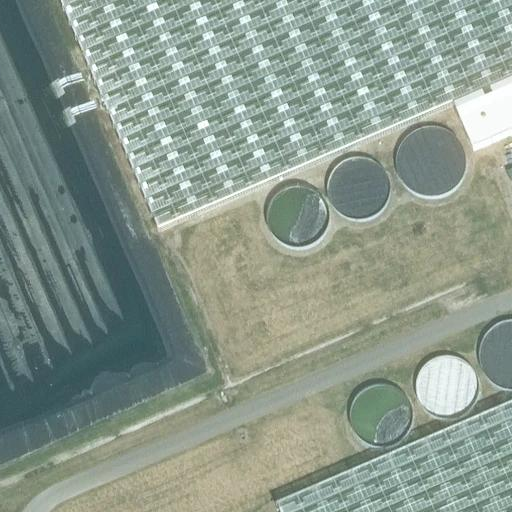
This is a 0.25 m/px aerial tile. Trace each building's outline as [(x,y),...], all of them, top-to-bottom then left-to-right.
[(511,0),(59,0),(160,234),(454,108),(473,153),(511,136),(511,0)] [(469,173),(470,167),(469,160),(467,156),(464,150),(461,145),(456,141),(450,138),(439,135),(434,135),(427,137),(420,140),(415,144),(412,148),(409,154),(406,161),(406,167),(406,173),(408,179),(411,184),(415,189),(418,192),(425,196),(430,198),(436,199),(443,199),(451,196),(457,192),(461,189),(465,184),(467,179),(469,173)] [(395,197),(396,191),(395,185),(393,178),(390,173),(388,170),(383,166),(376,162),(372,160),(365,159),(359,159),(353,161),(347,164),(342,168),(337,173),(335,178),(333,184),(332,191),(332,197),(334,202),(336,208),(341,213),(345,217),(350,220),(358,222),(364,223),(369,223),(377,220),(383,217),(387,213),(391,208),(394,202),(395,197)] [(331,228),(332,221),(331,215),(329,209),(326,204),(324,200),(319,196),(312,192),(306,190),(302,189),(295,190),(289,191),(283,194),(278,198),(273,203),(270,209),(269,215),(268,221),(269,228),(270,233),(274,240),(277,244),(281,247),(286,250),(292,252),(299,253),(304,253),(310,252),(317,249),(322,244),(326,240),(330,233),(331,228)] [(511,330),(506,332),(500,336),(495,340),(491,346),(489,350),(487,356),(487,361),(487,367),(489,372),(492,378),(496,384),(500,387),(506,391),(511,392),(511,330)] [(481,397),(481,392),(481,385),(479,379),(476,374),(473,370),(469,366),(462,362),(457,361),(451,360),(445,360),(439,362),(433,364),(427,369),(423,374),(420,379),(418,385),(418,391),(418,397),(420,403),(422,409),(427,414),(431,418),(436,421),(444,423),(450,424),(455,423),(463,421),(468,417),(472,414),(477,409),(479,403),(481,397)] [(416,426),(416,420),(416,414),(414,409),(412,403),(407,398),(403,394),(398,391),(393,389),(387,388),(381,388),(374,390),(368,393),(363,396),(358,402),(356,406),(353,413),(353,419),(353,425),(354,430),(357,435),(361,441),(365,445),(372,450),(378,451),(383,452),(389,452),(396,450),(401,447),(406,443),(411,438),(414,432),(416,426)] [(511,511),(511,407),(278,508),(279,511),(511,511)]
